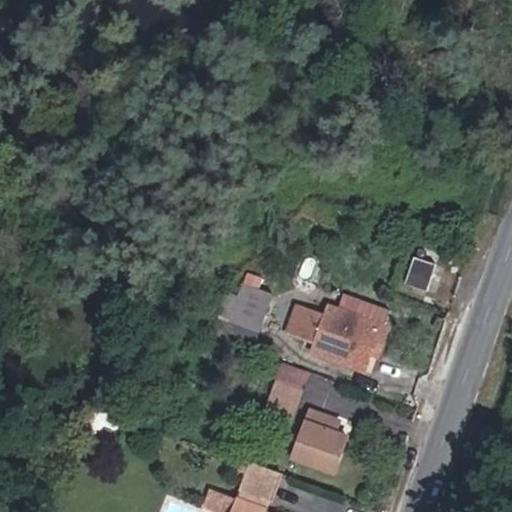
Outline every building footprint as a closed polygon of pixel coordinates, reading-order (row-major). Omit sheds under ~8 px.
[(428,292),(436,267),(416,260),(407,285),(428,292)] [(262,328),(271,299),(245,291),(242,302),(230,298),(224,316),(262,328)] [(342,314),(331,310),(328,318),(311,312),(302,341),(319,347),(316,355),(368,372),(373,358),(382,361),(393,330),(384,327),(390,312),(347,297),(342,314)] [(302,341),(311,312),(300,309),(291,338),(302,341)] [(306,388),(279,378),(266,413),(294,423),(306,388)] [(313,413),(298,461),(341,474),(351,438),(338,434),(342,422),(313,413)] [(88,441),(104,426),(93,415),(77,427),(88,441)] [(281,472),(251,462),(241,489),(271,500),(281,472)] [(266,511),(267,511),(209,490),(203,507),(217,511),(266,511)]
